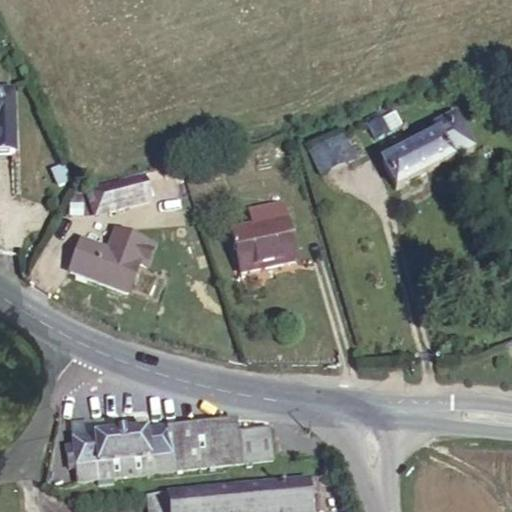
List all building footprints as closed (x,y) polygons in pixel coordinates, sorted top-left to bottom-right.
[(0,91),(0,149),(19,150),(22,92),(0,91)] [(475,153),(458,115),(432,128),(435,138),(382,167),(397,194),(475,153)] [(395,136),(386,118),(370,125),(377,144),(395,136)] [(352,163),(343,139),(307,157),(318,180),(352,163)] [(151,201),(145,180),(90,194),(95,216),(151,201)] [(280,198),(243,209),(248,231),(228,236),(240,276),(298,261),(280,198)] [(75,246),(69,278),(130,290),(136,259),(144,261),(148,237),(109,229),(104,252),(75,246)] [(90,429),(149,424),(148,410),(89,415),(90,429)] [(236,420),(149,424),(90,429),(69,431),(70,446),(59,448),(60,462),(71,462),(71,469),(266,455),(266,426),(238,428),(236,420)] [(315,511),(314,482),(145,493),(145,511),(315,511)]
